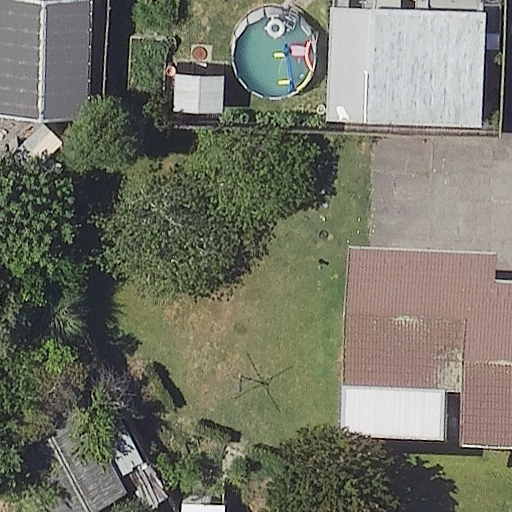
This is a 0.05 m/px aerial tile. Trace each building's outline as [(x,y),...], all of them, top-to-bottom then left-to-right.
[(103,1),(88,0),(5,0),(0,98),(0,104),(97,110),(103,1)] [(335,0),(334,118),(489,120),(490,0),(335,0)] [(231,124),(235,44),(178,42),(175,121),(231,124)] [(511,283),(363,277),(355,462),(511,468),(511,283)] [(109,511),(115,404),(24,398),(20,470),(47,472),(45,508),(109,511)]
